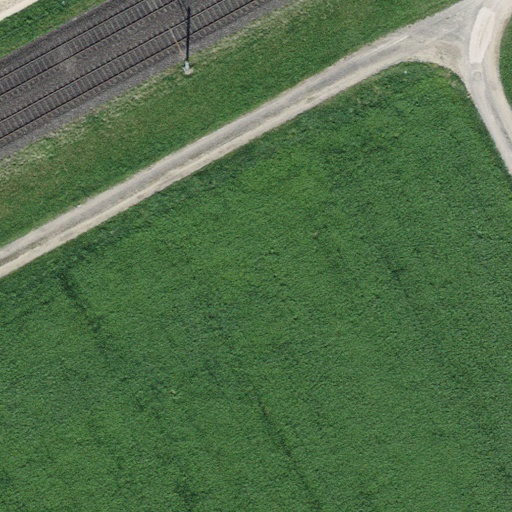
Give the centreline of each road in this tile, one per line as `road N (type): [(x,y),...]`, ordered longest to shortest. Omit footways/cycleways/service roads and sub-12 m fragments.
road 1 (track): [(446,22),(0,262)]
road 2 (track): [(511,143),(446,22)]
